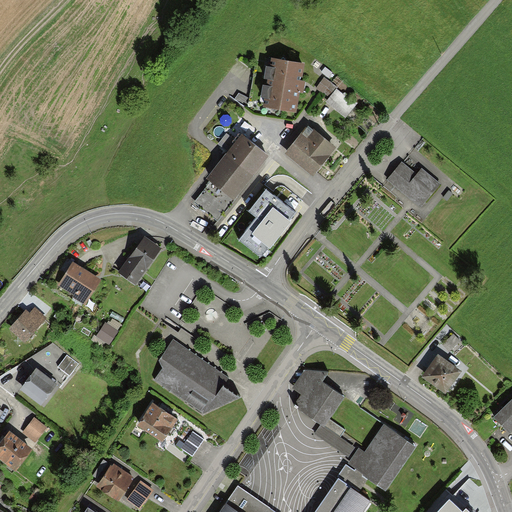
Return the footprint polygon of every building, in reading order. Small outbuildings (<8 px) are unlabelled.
[(303,63),(271,58),(262,106),(295,112),(303,63)] [(335,148),(308,126),(286,152),(313,175),(335,148)] [(269,156),(241,134),(207,177),(212,181),(194,203),(218,221),(269,156)] [(416,173),(402,162),(388,179),(420,205),(439,182),(421,167),(416,173)] [(293,213),(266,191),(250,210),(260,218),(244,238),(262,252),(293,213)] [(160,248),(144,237),(120,272),(136,283),(160,248)] [(101,279),(72,262),(58,285),(73,295),(72,298),(85,306),(101,279)] [(30,314),(25,310),(9,328),(26,342),(47,318),(35,308),(30,314)] [(231,377),(173,338),(160,359),(163,368),(156,379),(204,413),(240,397),(224,386),(231,377)] [(79,363),(68,355),(59,367),(70,376),(79,363)] [(460,371),(437,355),(422,377),(445,393),(460,371)] [(58,383),(36,367),(19,390),(41,406),(58,383)] [(306,370),(293,388),(302,394),(296,402),(299,406),(297,408),(323,426),(345,397),(323,382),(329,373),(306,370)] [(511,398),(493,416),(510,434),(511,432),(511,398)] [(177,421),(154,404),(139,425),(161,442),(177,421)] [(46,426),(33,417),(21,433),(35,442),(46,426)] [(416,445),(384,422),(364,450),(360,447),(348,464),(355,469),(363,474),(385,490),(416,445)] [(32,450),(8,431),(0,441),(0,459),(16,471),(32,450)] [(203,438),(192,431),(181,447),(192,455),(203,438)] [(135,477),(113,463),(112,465),(104,460),(95,475),(102,480),(98,486),(120,500),(135,477)] [(354,470),(346,465),(313,511),(364,511),(371,501),(359,493),(368,479),(362,475),(363,474),(355,469),(354,470)] [(152,489),(139,481),(127,498),(140,507),(152,489)] [(278,511),(237,484),(218,511),(278,511)] [(462,511),(449,500),(438,511),(469,511),(466,509),(463,511),(462,511)]
